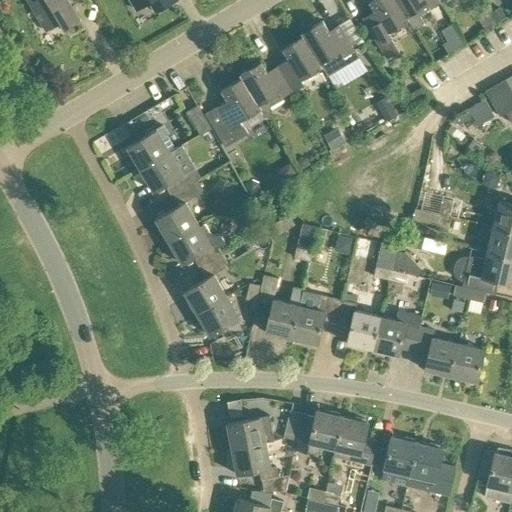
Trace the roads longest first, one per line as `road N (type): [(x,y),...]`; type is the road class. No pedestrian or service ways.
road 1 (residential): [(511,424),(331,385),(186,381)]
road 2 (residential): [(186,381),(145,268),(67,117)]
road 3 (unclassified): [(97,391),(69,303),(0,160)]
road 4 (unclassified): [(67,117),(262,0)]
road 5 (residential): [(204,511),(203,448),(186,381)]
road 6 (unclassified): [(112,511),(97,391)]
